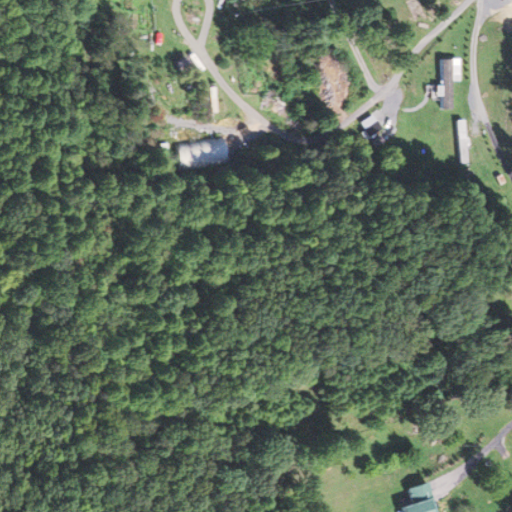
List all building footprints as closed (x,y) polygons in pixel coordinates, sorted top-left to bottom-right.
[(456,80),(456,61),(438,61),(438,108),(451,108),(450,81),(456,80)] [(367,137),(380,129),(371,115),(358,124),(367,137)] [(456,163),(465,163),(462,119),(454,120),(456,163)] [(174,143),(178,173),(227,167),(223,137),(174,143)] [(431,511),(425,495),(393,507),(394,511),(431,511)]
